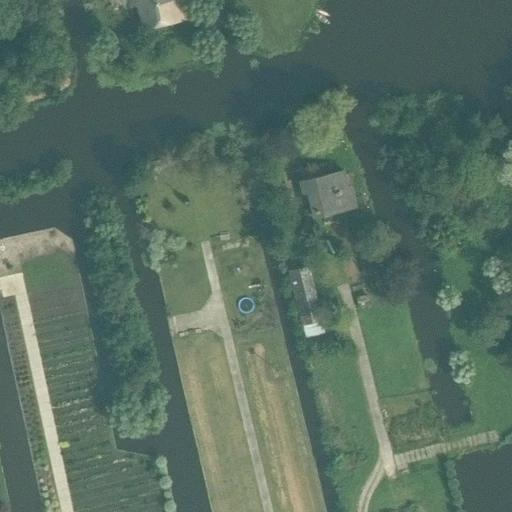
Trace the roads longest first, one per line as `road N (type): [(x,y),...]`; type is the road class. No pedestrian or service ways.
road 1 (track): [(361,511),(387,462),(344,289)]
road 2 (track): [(262,511),(211,297)]
